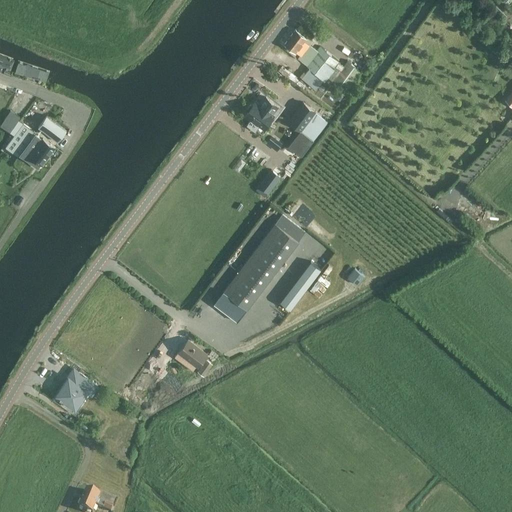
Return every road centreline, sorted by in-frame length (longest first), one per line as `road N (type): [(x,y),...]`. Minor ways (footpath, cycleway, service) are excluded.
road 1 (tertiary): [(0,420),(39,348),(303,0)]
road 2 (unclassified): [(462,183),(363,91),(429,0)]
road 3 (unclassified): [(65,147),(78,119),(73,111),(0,77)]
